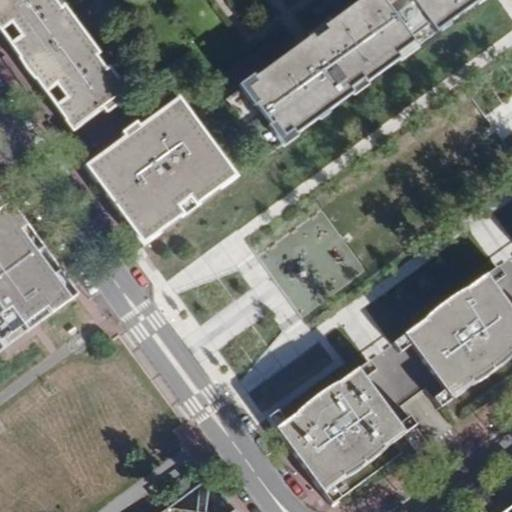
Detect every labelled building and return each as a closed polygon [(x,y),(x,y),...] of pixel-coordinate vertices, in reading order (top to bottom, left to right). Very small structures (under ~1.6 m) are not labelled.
[(0,0),(0,40),(69,135),(127,92),(59,0),(0,0)] [(481,0),(350,0),(233,83),(277,149),(321,117),(310,101),(337,82),(348,98),(362,87),(481,0)] [(189,114),(176,97),(157,111),(158,113),(102,154),(101,152),(80,168),(140,249),(236,179),(223,161),(221,162),(187,116),(189,114)] [(0,315),(7,311),(24,335),(75,297),(7,204),(1,208),(0,206),(0,315)] [(502,277),(495,268),(484,276),(491,285),(502,277)] [(511,313),(491,285),(484,276),(401,336),(408,345),(442,392),(449,402),(511,356),(511,313)] [(0,350),(1,351),(20,338),(24,335),(7,311),(0,315),(0,350)] [(408,345),(401,336),(391,343),(397,352),(408,345)] [(372,371),(365,362),(355,370),(361,379),(372,371)] [(361,379),(355,370),(282,422),(281,420),(271,428),(320,495),(330,488),(403,435),(395,426),(361,379)] [(449,402),(442,392),(432,400),(438,410),(449,402)] [(281,420),(274,411),(264,418),(271,428),(281,420)] [(413,428),(406,419),(395,426),(403,435),(413,428)] [(205,511),(209,478),(208,477),(203,480),(203,487),(198,486),(195,511),(234,511),(232,511),(205,511)] [(336,496),(330,488),(320,495),(327,503),(336,496)]
